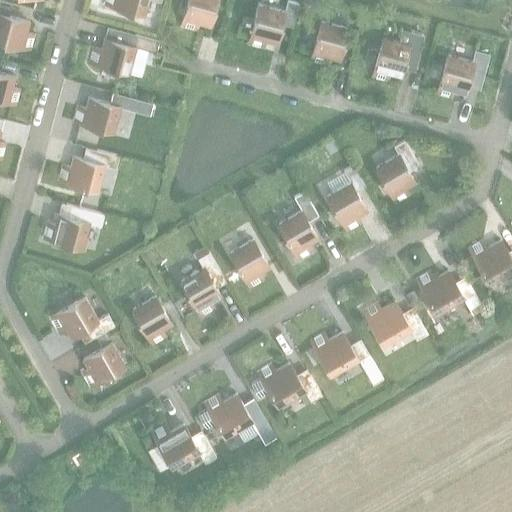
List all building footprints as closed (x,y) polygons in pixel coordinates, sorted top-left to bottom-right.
[(104,0),(104,4),(144,14),(147,0),(155,0),(160,1),(160,0),(104,0)] [(198,22),(209,25),(215,0),(187,0),(181,26),(196,30),(198,22)] [(265,40),(276,43),(284,11),(258,4),(248,44),(263,48),(265,40)] [(0,41),(30,49),(34,33),(26,31),(29,21),(0,13),(0,41)] [(328,56),(338,59),(347,27),(321,20),(310,60),(326,64),(328,56)] [(402,67),(414,70),(423,33),(402,28),(399,41),(382,37),(372,76),(387,80),(389,73),(400,75),(402,67)] [(135,46),(155,51),(158,39),(135,33),(131,45),(104,38),(101,48),(93,46),(89,62),(129,72),(135,46)] [(470,73),(481,76),(487,53),(475,50),(472,60),(447,54),(436,93),(452,97),(454,90),(465,93),(470,73)] [(0,99),(15,104),(19,88),(12,86),(15,75),(0,71),(0,99)] [(73,121),(113,131),(120,105),(88,97),(85,107),(77,105),(73,121)] [(375,167),(395,202),(409,194),(405,187),(415,181),(404,163),(415,157),(404,138),(393,145),(398,153),(375,167)] [(105,163),(115,166),(118,155),(85,146),(82,157),(72,155),(70,166),(62,164),(58,179),(97,190),(105,163)] [(326,195),(347,230),(361,222),(357,215),(366,210),(350,181),(326,195)] [(308,244),(318,238),(309,224),(320,218),(306,194),(295,200),(301,210),(278,223),(298,258),(312,250),(308,244)] [(89,223),(100,226),(103,213),(80,207),(77,218),(57,213),(54,224),(47,222),(42,237),(82,248),(89,223)] [(198,212),(189,217),(199,233),(208,229),(198,212)] [(229,251),(250,287),(263,279),(259,272),(269,266),(252,238),(229,251)] [(511,254),(510,256),(500,238),(486,246),(482,239),(468,247),(489,283),(511,269),(511,254)] [(180,280),(201,315),(215,307),(211,300),(220,295),(210,277),(220,271),(208,250),(197,257),(203,267),(180,280)] [(468,280),(458,286),(447,269),(434,277),(430,270),(416,278),(436,313),(463,298),(469,308),(480,301),(468,280)] [(131,308),(152,344),(166,336),(162,329),(171,323),(155,295),(131,308)] [(107,313),(97,318),(84,296),(49,317),(57,330),(64,326),(70,336),(87,326),(93,336),(114,324),(107,313)] [(415,311),(405,317),(394,300),(381,308),(377,301),(363,309),(383,344),(410,329),(416,338),(427,332),(415,311)] [(368,353),(358,359),(342,330),(328,338),(324,332),(310,340),(331,375),(358,359),(363,368),(374,362),(368,353)] [(81,372),(89,385),(124,365),(111,341),(82,358),(88,368),(81,372)] [(309,373),(299,379),(289,361),(275,369),(271,362),(257,370),(261,377),(251,383),(258,396),(269,390),(278,406),(299,394),(304,403),(321,393),(309,373)] [(263,414),(252,420),(236,392),(222,400),(218,393),(204,401),(208,408),(198,414),(206,427),(216,421),(225,437),(251,421),(256,429),(268,423),(263,414)] [(203,434),(193,440),(183,423),(169,431),(165,424),(151,432),(172,467),(199,452),(204,461),(216,455),(203,434)]
